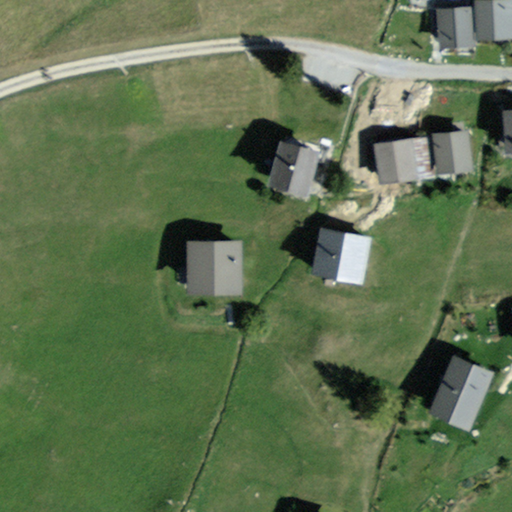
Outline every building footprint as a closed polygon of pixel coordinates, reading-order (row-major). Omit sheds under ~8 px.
[(511,0),(478,0),(479,32),(511,31),(511,0)] [(442,43),(472,42),(471,10),(441,11),(442,43)] [(467,133),(436,135),(437,169),(469,167),(467,133)] [(427,141),(381,147),(385,178),(432,172),(427,141)] [(279,186),(309,193),(319,151),(289,144),(279,186)] [(370,240),(330,231),(322,268),(363,276),(370,240)] [(237,240),(194,241),(196,286),(239,284),(237,240)] [(489,372),(458,360),(450,381),(439,407),(470,419),(489,372)]
